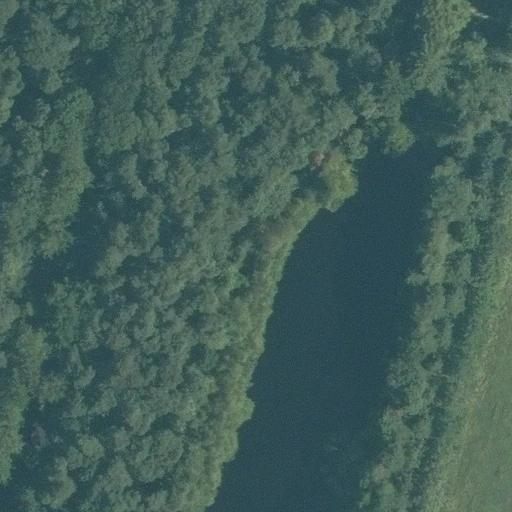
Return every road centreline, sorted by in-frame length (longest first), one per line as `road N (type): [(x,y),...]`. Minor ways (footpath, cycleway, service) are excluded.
road 1 (tertiary): [(0,505),(116,0)]
road 2 (track): [(511,106),(408,511)]
